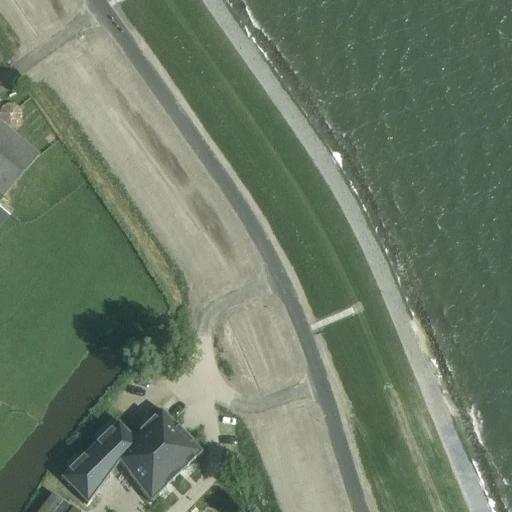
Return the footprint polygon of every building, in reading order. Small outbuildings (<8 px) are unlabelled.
[(0,123),(0,196),(3,199),(39,157),(0,123)] [(0,208),(0,228),(10,217),(0,208)] [(169,368),(167,362),(159,364),(161,370),(169,368)] [(159,407),(104,455),(141,499),(197,451),(159,407)] [(213,427),(211,442),(225,444),(226,429),(213,427)] [(39,511),(76,511),(53,494),(39,511)]
